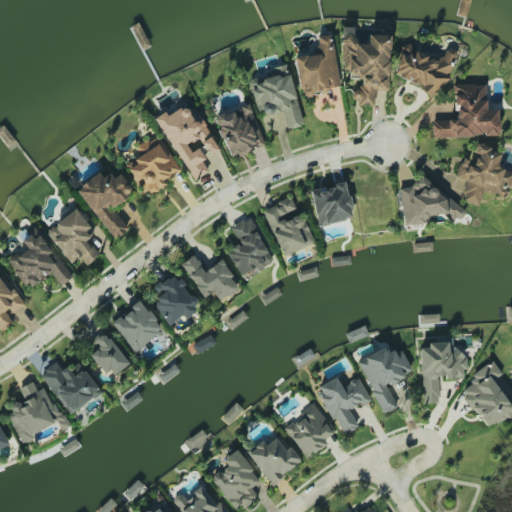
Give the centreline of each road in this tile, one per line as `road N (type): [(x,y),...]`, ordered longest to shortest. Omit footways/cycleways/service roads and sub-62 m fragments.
road 1 (residential): [(0,365),(218,200),(275,171),(386,145)]
road 2 (residential): [(370,457),(419,437),(432,441),(430,458),(392,484)]
